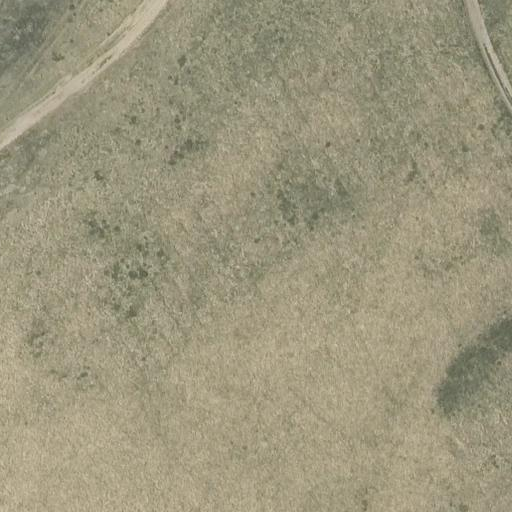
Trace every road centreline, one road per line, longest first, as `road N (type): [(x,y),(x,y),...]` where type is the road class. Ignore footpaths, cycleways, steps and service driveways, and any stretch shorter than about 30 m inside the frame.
road 1 (track): [(0,205),(216,138),(324,75),(411,50),(481,48)]
road 2 (track): [(150,0),(85,73),(0,135)]
road 3 (track): [(467,0),(511,111)]
